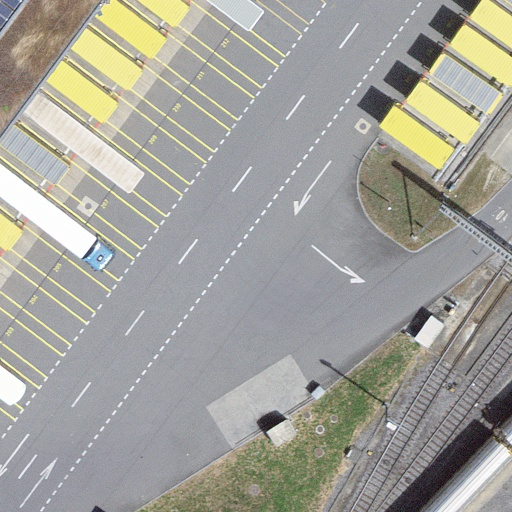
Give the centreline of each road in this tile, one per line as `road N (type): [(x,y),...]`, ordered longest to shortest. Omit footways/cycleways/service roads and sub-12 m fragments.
road 1 (unclassified): [(0,504),(376,0)]
road 2 (unknown): [(511,181),(450,243),(59,495),(26,507),(8,493)]
